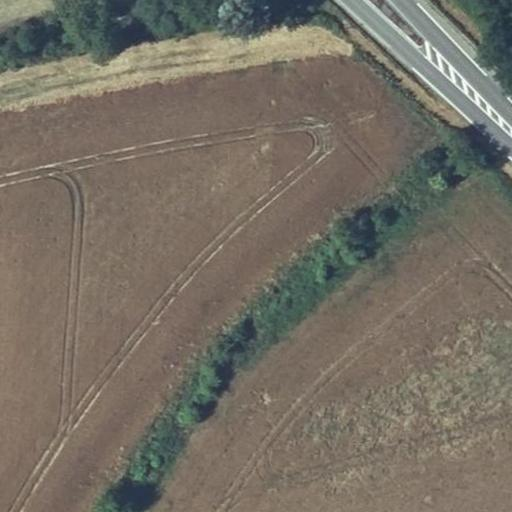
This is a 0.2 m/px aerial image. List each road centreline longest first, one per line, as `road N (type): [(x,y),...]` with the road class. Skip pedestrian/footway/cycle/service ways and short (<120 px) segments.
road 1 (primary): [(347,0),(511,152)]
road 2 (primary): [(511,117),(398,0)]
